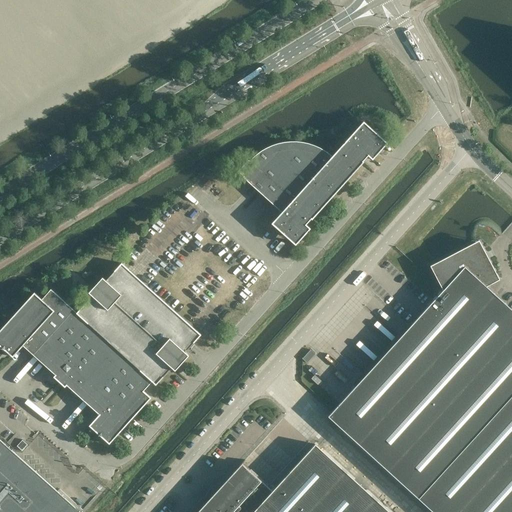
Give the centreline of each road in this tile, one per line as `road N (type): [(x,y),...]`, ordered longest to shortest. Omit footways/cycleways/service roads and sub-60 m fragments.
road 1 (secondary): [(0,236),(372,8)]
road 2 (unclassified): [(0,383),(91,461),(119,460),(288,278)]
road 3 (secondary): [(315,0),(0,193)]
road 4 (unclassified): [(288,278),(446,108)]
road 5 (unknown): [(190,344),(128,297),(110,312),(142,349)]
road 6 (unclassified): [(372,8),(446,108)]
road 7 (unclassified): [(446,108),(391,0)]
road 8 (unclassified): [(288,278),(200,196)]
